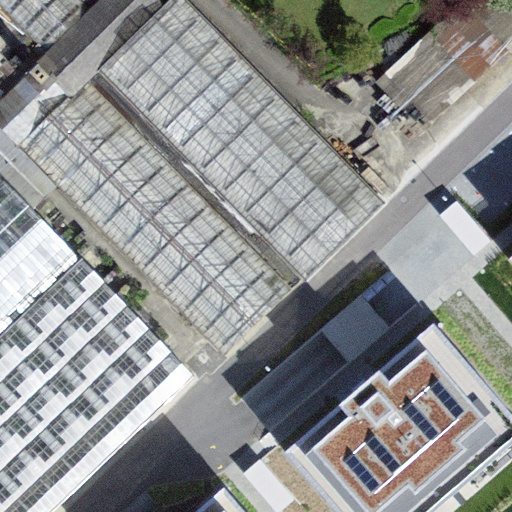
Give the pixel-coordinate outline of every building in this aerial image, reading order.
[(72,94),(72,95),(86,82),(98,70),(305,282),(386,203),(187,0),(169,0),(160,9),(152,0),(99,0),(91,9),(81,0),(0,0),(0,6),(46,54),(39,61),(16,85),(11,90),(0,100),(0,128),(18,147),(20,145),(72,94)] [(0,69),(16,85),(39,61),(0,20),(0,69)] [(0,100),(11,90),(0,79),(0,100)] [(72,94),(20,145),(225,354),(290,291),(86,82),(72,95),(72,94)] [(0,511),(51,511),(194,376),(0,173),(0,511)] [(511,414),(434,324),(285,452),(337,511),(406,511),(410,509),(412,511),(432,511),(482,469),(472,456),(511,420),(511,414)] [(245,511),(225,487),(195,511),(245,511)]
